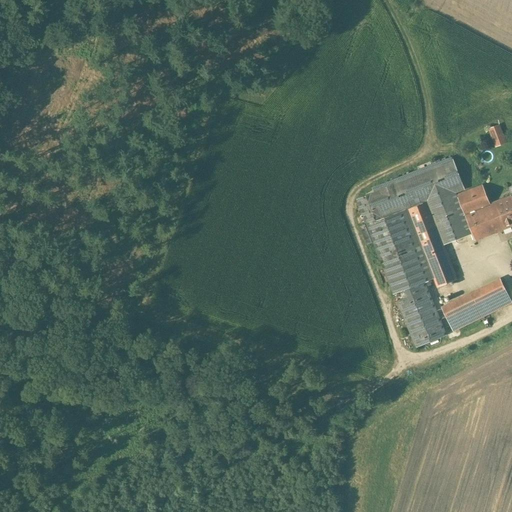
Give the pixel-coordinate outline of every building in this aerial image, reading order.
[(504,141),(499,126),(490,129),(495,144),(504,141)] [(452,158),(373,189),(375,193),(376,193),(400,258),(383,265),(394,294),(405,289),(405,288),(424,280),(426,286),(431,284),(429,279),(434,277),(425,253),(408,209),(427,202),(443,245),(466,236),(450,194),(464,188),(452,158)] [(511,195),(490,204),(482,185),(464,192),(457,195),(475,240),(511,225),(511,195)] [(400,258),(376,193),(375,193),(357,200),(382,265),(383,265),(400,258)] [(443,245),(427,202),(408,209),(425,253),(443,245)] [(443,245),(425,253),(434,277),(438,286),(456,279),(443,245)] [(500,279),(442,308),(451,326),(509,297),(500,279)] [(427,288),(397,301),(416,348),(447,335),(427,288)] [(509,297),(451,326),(453,330),(511,302),(509,297)]
